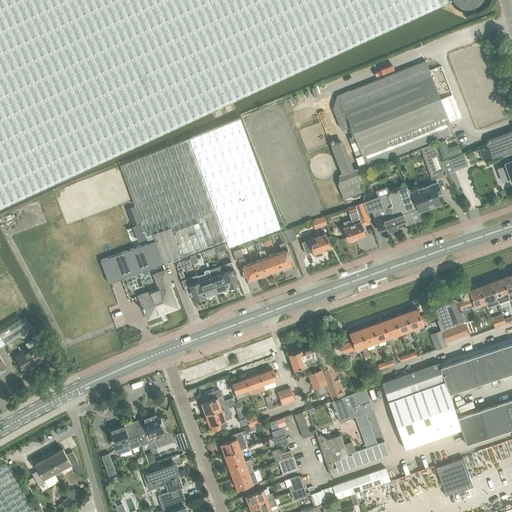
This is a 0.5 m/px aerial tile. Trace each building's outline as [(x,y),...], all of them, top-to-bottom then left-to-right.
[(443,0),(0,0),(0,203),(2,203),(61,179),(445,2),(443,0)] [(485,0),(450,0),(451,2),(453,5),(455,8),(458,11),(461,13),(464,13),(467,14),(470,14),(474,13),(477,11),(480,9),(482,6),(484,3),(485,0)] [(336,97),(333,110),(341,130),(350,127),(366,167),(453,132),(449,123),(448,122),(461,117),(452,94),(438,100),(428,78),(430,77),(428,71),(424,61),(336,97)] [(224,125),(118,167),(140,224),(144,236),(145,236),(146,236),(151,233),(170,227),(181,256),(181,257),(224,241),(226,240),(228,247),(279,227),(239,119),(224,125)] [(481,148),(479,148),(483,159),(491,156),(491,158),(487,160),(488,163),(506,156),(508,161),(502,163),(501,163),(501,164),(502,167),(497,169),(502,182),(510,179),(511,181),(511,182),(511,181),(511,129),(487,139),(485,144),(486,146),(481,148)] [(445,140),(437,143),(443,159),(461,152),(458,145),(448,148),(445,140)] [(363,192),(364,165),(353,169),(341,141),(330,145),(341,174),(338,175),(338,186),(342,199),(363,192)] [(431,178),(445,173),(434,143),(420,149),(431,178)] [(464,154),(450,159),(454,170),(468,165),(464,154)] [(405,184),(396,188),(405,212),(410,211),(414,222),(422,221),(419,212),(440,203),(437,194),(440,192),(436,182),(412,191),(410,186),(405,184)] [(406,225),(414,222),(410,211),(405,212),(396,188),(389,191),(387,186),(376,191),(378,196),(363,202),(370,223),(375,221),(379,231),(387,228),(388,233),(397,229),(396,225),(405,222),(406,225)] [(362,226),(370,223),(363,202),(347,208),(351,219),(343,222),(345,227),(343,228),(348,241),(349,240),(351,241),(355,240),(355,238),(365,234),(362,226)] [(133,206),(128,208),(134,225),(139,224),(133,206)] [(327,225),(324,216),(312,221),(315,229),(327,225)] [(134,225),(132,226),(138,242),(146,239),(144,236),(140,224),(139,224),(134,225)] [(148,243),(100,260),(108,283),(162,263),(174,259),(181,256),(170,227),(151,233),(146,236),(148,243)] [(291,228),(285,230),(290,242),(295,240),(291,228)] [(285,244),(290,242),(285,230),(279,233),(282,242),(279,244),(282,250),(275,252),(281,268),(283,268),(285,269),(288,268),(288,266),(293,264),(285,244)] [(313,253),(331,247),(326,233),(301,242),(305,253),(312,251),(313,253)] [(272,244),(269,236),(262,239),(265,247),(272,244)] [(258,277),(252,261),(246,263),(240,249),(233,252),(236,261),(239,260),(246,281),(252,279),(254,281),(257,279),(258,277)] [(264,249),(262,250),(270,272),(275,271),(277,272),(280,271),(280,269),(281,268),(275,252),(266,255),(264,249)] [(260,258),(252,261),(258,277),(260,276),(262,278),(265,276),(266,274),(270,272),(262,250),(261,250),(258,252),(260,258)] [(231,262),(220,266),(228,288),(230,287),(232,289),(235,288),(235,285),(239,284),(231,262)] [(227,288),(228,288),(220,266),(208,270),(208,271),(206,272),(208,278),(211,277),(217,293),(223,290),(225,291),(227,291),(227,288)] [(164,271),(153,275),(161,294),(150,298),(148,293),(139,297),(144,309),(142,310),(143,312),(145,311),(146,316),(162,310),(162,311),(176,305),(168,285),(169,284),(164,271)] [(503,277),(502,278),(510,299),(511,298),(511,274),(508,276),(507,275),(504,276),(503,277)] [(204,297),(205,297),(199,281),(200,281),(198,275),(182,281),(187,294),(188,295),(189,295),(191,295),(193,301),(197,300),(199,301),(204,299),(204,297)] [(208,278),(200,281),(199,281),(205,297),(206,297),(208,298),(211,297),(212,294),(217,293),(211,277),(208,278)] [(492,281),(491,282),(498,302),(499,304),(510,299),(502,278),(497,280),(496,279),(492,280),(492,281)] [(481,285),(479,286),(485,302),(492,300),(493,304),(498,302),(491,282),(486,284),(484,283),(481,284),(481,285)] [(453,299),(444,302),(453,326),(465,322),(473,319),(469,308),(485,302),(479,286),(474,288),(473,287),(470,288),(469,290),(468,290),(471,297),(458,302),(457,301),(453,299)] [(435,317),(440,331),(441,331),(453,326),(444,302),(435,305),(433,309),(434,311),(420,316),(417,308),(411,310),(410,310),(407,311),(407,312),(405,312),(411,329),(427,324),(425,320),(435,317)] [(395,316),(394,316),(400,333),(411,329),(405,312),(400,314),(398,314),(396,315),(395,316)] [(506,324),(504,318),(502,313),(491,317),(495,328),(506,324)] [(25,316),(0,332),(0,369),(6,366),(0,357),(0,347),(31,328),(25,316)] [(384,320),(383,320),(389,337),(400,333),(394,316),(388,318),(387,318),(385,319),(384,320)] [(373,324),(371,324),(377,341),(384,339),(386,344),(390,342),(389,337),(383,320),(377,322),(376,322),(373,323),(373,324)] [(470,334),(465,322),(453,326),(457,338),(470,334)] [(362,328),(360,328),(366,345),(372,343),(374,348),(379,346),(377,341),(371,324),(366,326),(364,326),(362,327),(362,328)] [(445,343),(457,338),(453,326),(441,331),(445,343)] [(351,341),(338,346),(340,351),(353,346),(354,349),(366,345),(360,328),(354,330),(353,330),(350,331),(350,332),(348,333),(351,341)] [(440,345),(445,343),(441,331),(440,331),(436,332),(440,345)] [(44,357),(36,343),(33,338),(24,343),(27,348),(14,356),(19,364),(18,365),(22,372),(31,366),(30,365),(44,357)] [(340,351),(338,346),(337,343),(332,341),(317,346),(313,342),(311,343),(314,350),(302,355),(301,350),(289,354),(292,363),(291,363),(291,366),(293,368),(294,370),(306,366),(304,361),(316,357),(319,365),(325,367),(340,362),(342,356),(340,351)] [(511,343),(502,347),(511,374),(511,373),(511,343)] [(502,347),(487,352),(496,379),(511,374),(502,347)] [(487,352),(472,357),(481,384),(496,379),(487,352)] [(472,357),(441,367),(450,394),(481,384),(472,357)] [(450,395),(450,394),(441,367),(440,367),(438,363),(381,383),(405,449),(459,430),(461,429),(458,418),(453,405),(450,395)] [(334,365),(321,370),(323,374),(326,384),(331,398),(336,396),(345,393),(334,365)] [(272,369),(259,374),(262,384),(269,382),(271,388),(272,391),(277,389),(274,380),(276,380),(272,369)] [(308,374),(313,388),(313,389),(326,384),(323,374),(321,370),(308,374)] [(259,374),(245,379),(249,389),(249,388),(262,384),(259,374)] [(251,395),(249,388),(249,389),(245,379),(232,383),(237,400),(251,395)] [(290,388),(283,390),(288,403),(294,401),(290,388)] [(366,389),(332,401),(339,422),(355,417),(365,444),(375,440),(366,413),(372,410),(369,402),(370,402),(367,393),(366,389)] [(282,405),(288,403),(283,390),(278,392),(282,405)] [(202,403),(206,414),(227,407),(226,406),(222,395),(202,403)] [(245,418),(246,418),(240,400),(233,402),(239,420),(240,420),(245,418)] [(489,437),(511,428),(504,403),(481,410),(489,437)] [(229,411),(227,406),(227,405),(226,406),(227,407),(206,414),(212,432),(221,429),(219,422),(225,420),(223,413),(229,411)] [(464,445),(489,437),(481,410),(458,418),(461,429),(459,430),(464,445)] [(302,411),(294,414),(302,437),(315,433),(314,430),(314,429),(309,431),(302,411)] [(258,413),(246,418),(249,428),(261,424),(258,413)] [(137,420),(133,422),(141,445),(152,441),(156,434),(163,432),(161,428),(163,427),(160,419),(158,420),(156,414),(142,418),(142,419),(137,421),(137,420)] [(283,418),(276,420),(278,427),(279,428),(282,426),(286,425),(283,418)] [(376,437),(382,435),(376,418),(370,420),(376,437)] [(276,420),(269,423),(272,429),(278,427),(276,420)] [(118,453),(141,445),(133,422),(110,430),(112,437),(111,437),(112,440),(110,442),(112,445),(114,447),(115,447),(118,453)] [(271,432),(274,438),(284,434),(282,428),(271,432)] [(316,429),(314,430),(315,433),(330,475),(332,475),(332,474),(332,473),(331,470),(333,462),(334,461),(340,459),(346,457),(348,456),(347,454),(343,444),(340,434),(327,438),(319,434),(318,434),(316,429)] [(183,431),(176,434),(183,452),(189,450),(183,431)] [(221,445),(225,456),(241,450),(240,449),(247,447),(241,431),(228,436),(230,441),(221,445)] [(286,440),(284,434),(274,438),(276,444),(286,440)] [(352,441),(343,444),(347,454),(351,452),(355,451),(352,441)] [(378,443),(382,457),(389,454),(384,441),(378,443)] [(377,444),(371,446),(376,459),(382,457),(378,443),(377,443),(377,444)] [(366,447),(365,448),(369,461),(375,459),(376,459),(371,446),(366,447)] [(364,448),(358,450),(362,463),(369,461),(365,448),(364,448)] [(62,449),(49,457),(59,474),(61,473),(59,469),(70,463),(72,467),(79,464),(72,451),(66,455),(62,449)] [(225,456),(229,467),(245,461),(241,450),(225,456)] [(355,451),(351,452),(356,465),(362,463),(358,450),(355,451)] [(279,454),(282,461),(292,457),(290,451),(279,454)] [(145,454),(148,465),(155,463),(151,452),(145,454)] [(348,456),(346,457),(349,468),(355,466),(356,465),(351,452),(352,454),(348,456)] [(108,453),(101,456),(108,476),(116,473),(108,453)] [(55,476),(59,474),(49,457),(35,465),(38,470),(32,474),(38,486),(45,482),(47,486),(58,481),(55,476)] [(294,463),(292,457),(282,461),(283,466),(294,463)] [(346,457),(340,459),(344,470),(349,468),(346,457)] [(462,458),(435,467),(445,495),(472,486),(462,458)] [(340,459),(334,461),(338,472),(343,470),(344,470),(340,459)] [(229,467),(233,478),(253,471),(249,460),(245,461),(229,467)] [(34,511),(5,463),(0,465),(0,511),(34,511)] [(171,463),(142,473),(146,484),(148,490),(165,484),(168,492),(157,496),(162,509),(185,501),(180,487),(182,487),(177,472),(175,473),(171,463)] [(336,498),(389,480),(385,469),(332,487),(336,498)] [(253,471),(233,478),(237,490),(257,483),(253,471)] [(289,479),(284,480),(285,481),(287,487),(289,486),(291,493),(304,488),(302,482),(300,476),(299,476),(298,476),(295,476),(289,478),(289,479)] [(304,488),(291,493),(294,500),(309,495),(308,492),(306,493),(304,488)] [(245,496),(250,508),(274,499),(272,493),(265,495),(263,489),(245,496)] [(75,490),(67,494),(71,502),(79,498),(75,490)] [(312,494),(316,506),(322,503),(326,502),(322,490),(312,494)] [(354,506),(359,504),(356,494),(350,495),(354,506)] [(68,498),(57,505),(61,510),(72,504),(68,498)] [(276,505),(274,499),(250,508),(251,511),(271,511),(270,508),(276,505)] [(125,511),(123,503),(116,505),(118,511),(125,511)] [(314,506),(312,507),(314,511),(318,511),(320,511),(319,507),(323,505),(322,503),(316,506),(314,506)]
